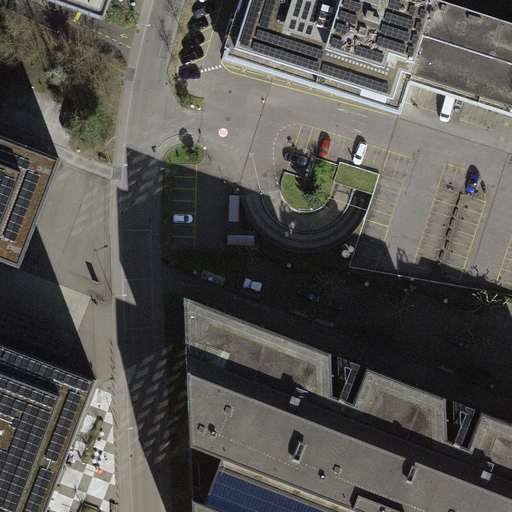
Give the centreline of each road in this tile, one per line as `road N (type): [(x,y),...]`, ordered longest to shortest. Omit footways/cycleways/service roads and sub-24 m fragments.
road 1 (residential): [(148,511),(137,156),(171,0)]
road 2 (unknown): [(56,511),(75,485),(86,433),(65,389),(0,363)]
